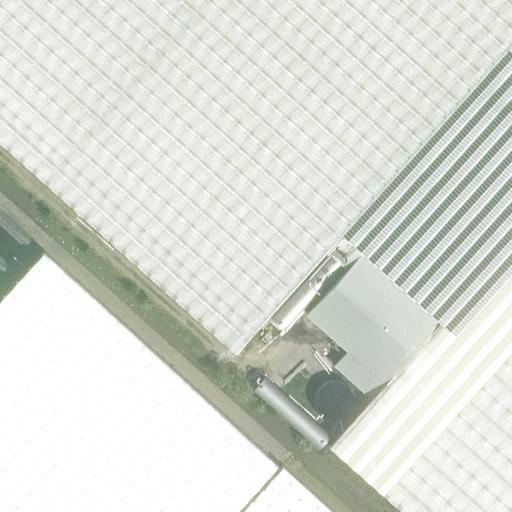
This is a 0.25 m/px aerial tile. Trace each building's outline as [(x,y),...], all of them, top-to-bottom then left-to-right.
[(511,0),(0,0),(0,138),(237,351),(329,248),(511,43),(511,0)] [(308,312),(349,349),(335,364),(372,397),(327,447),(380,494),(511,346),(511,43),(329,248),(349,266),(308,312)] [(0,294),(0,511),(230,511),(278,460),(43,247),(0,294)] [(399,511),(511,511),(511,346),(380,494),(399,511)] [(335,511),(282,463),(238,511),(335,511)]
